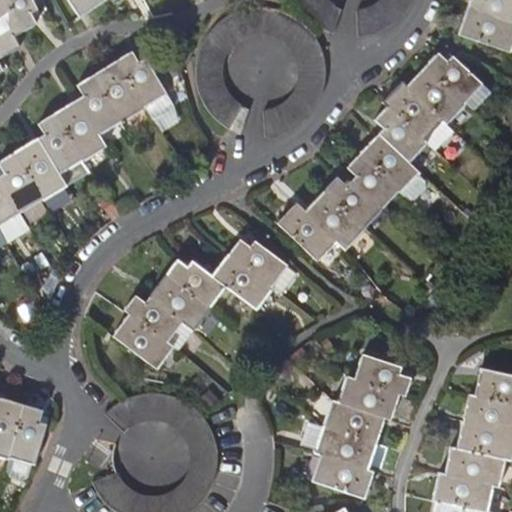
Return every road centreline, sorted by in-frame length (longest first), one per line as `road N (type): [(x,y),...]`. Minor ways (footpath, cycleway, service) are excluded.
road 1 (residential): [(47,365),(82,268),(130,227),(242,167)]
road 2 (residential): [(217,0),(173,24),(97,34),(67,48),(0,111)]
road 3 (residential): [(392,511),(404,447),(441,351)]
road 4 (residential): [(242,167),(309,131),(338,82)]
road 5 (residential): [(238,392),(248,447),(238,511)]
road 6 (residential): [(338,82),(391,49),(413,23),(419,0)]
